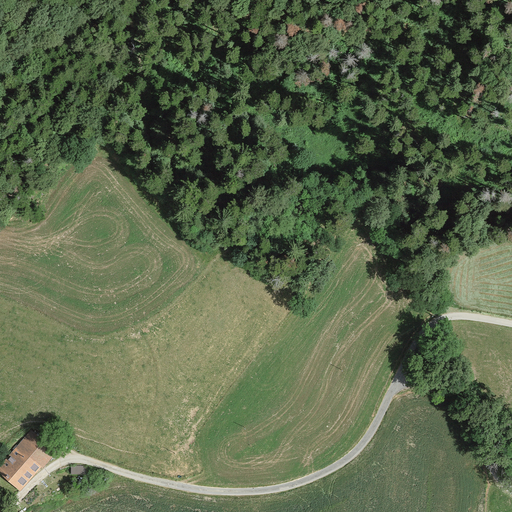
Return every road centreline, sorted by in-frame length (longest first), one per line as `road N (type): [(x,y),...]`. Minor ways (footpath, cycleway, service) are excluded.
road 1 (track): [(2,511),(63,459),(202,487),(289,483),(338,463),(366,436),(430,323),(453,314),(511,321)]
road 2 (track): [(398,374),(458,396),(511,490)]
